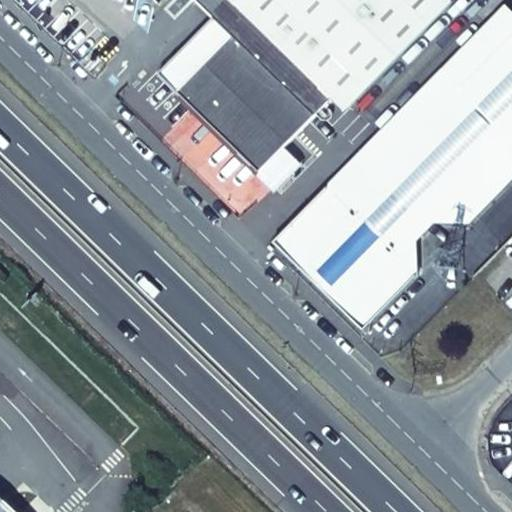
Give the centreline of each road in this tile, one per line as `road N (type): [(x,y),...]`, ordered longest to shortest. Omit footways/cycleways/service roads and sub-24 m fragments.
road 1 (residential): [(0,39),(489,511)]
road 2 (motorway): [(397,511),(0,125)]
road 3 (motorway): [(0,197),(323,511)]
